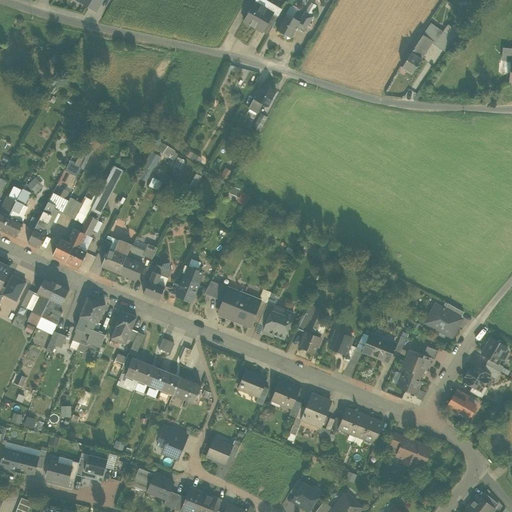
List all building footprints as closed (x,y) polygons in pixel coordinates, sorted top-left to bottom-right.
[(90,0),(87,6),(96,11),(102,0),(90,0)] [(273,13),(278,16),(283,8),(268,0),(263,0),(263,2),(259,0),(255,0),(254,2),(273,13)] [(263,32),(273,13),(254,2),(243,21),(263,32)] [(294,15),(292,18),(300,22),(297,27),(306,32),(314,17),(304,11),(301,18),(294,15)] [(263,32),(267,35),(278,16),(273,13),(263,32)] [(291,38),(297,27),(300,22),(292,18),(285,14),(277,30),(284,34),(283,37),(287,39),(289,36),(291,38)] [(434,39),(448,48),(457,35),(443,26),(434,39)] [(424,34),(417,44),(425,49),(431,40),(425,36),(427,33),(425,32),(424,34)] [(402,67),(413,74),(423,59),(420,57),(425,49),(417,44),(402,67)] [(433,44),(424,58),(434,65),(444,51),(433,44)] [(511,60),(511,49),(503,48),(502,60),(504,60),(508,61),(511,61),(511,60)] [(508,61),(504,60),(503,72),(510,73),(511,65),(507,64),(508,61)] [(262,84),(254,99),(262,103),(267,106),(276,91),(262,84)] [(262,103),(254,99),(249,108),(257,113),(262,103)] [(267,117),(261,114),(253,129),(259,132),(267,117)] [(169,153),(176,158),(179,153),(156,140),(153,146),(168,156),(169,153)] [(83,169),(92,151),(84,146),(74,164),(83,169)] [(151,180),(159,154),(147,150),(139,176),(151,180)] [(89,214),(98,219),(122,171),(114,166),(98,197),(89,214)] [(71,174),(64,171),(57,185),(63,188),(71,174)] [(153,177),(149,186),(158,190),(162,181),(153,177)] [(35,178),(27,186),(34,194),(43,186),(35,178)] [(23,189),(16,201),(24,205),(31,192),(23,189)] [(245,205),(251,195),(243,191),(237,201),(245,205)] [(68,200),(53,193),(48,202),(56,206),(58,207),(63,210),(64,207),(68,200)] [(89,214),(98,197),(93,195),(91,200),(86,197),(74,220),(84,225),(89,214)] [(9,216),(16,201),(10,198),(8,197),(4,207),(6,208),(3,213),(9,216)] [(68,200),(64,207),(76,213),(81,202),(70,197),(68,200)] [(9,216),(16,219),(18,213),(20,214),(24,205),(16,201),(9,216)] [(43,212),(51,216),(56,206),(48,202),(43,212)] [(25,205),(24,205),(20,214),(18,213),(16,219),(21,221),(23,218),(21,214),(25,205)] [(56,223),(60,215),(63,210),(58,207),(53,217),(51,220),(53,221),(56,223)] [(72,221),(76,213),(64,207),(63,210),(60,215),(72,221)] [(0,229),(2,231),(9,216),(3,213),(0,211),(0,229)] [(39,249),(47,233),(43,231),(51,216),(43,212),(39,220),(33,231),(27,243),(39,249)] [(80,231),(73,246),(77,248),(79,243),(82,244),(86,234),(89,236),(92,230),(97,220),(98,219),(89,214),(84,225),(80,231)] [(23,222),(21,221),(16,219),(9,216),(2,231),(16,237),(23,222)] [(27,227),(33,231),(39,220),(32,216),(27,227)] [(53,217),(51,216),(43,231),(47,233),(53,221),(51,220),(53,217)] [(102,223),(97,220),(92,230),(97,233),(102,223)] [(72,239),(70,244),(73,246),(80,231),(74,229),(70,238),(72,239)] [(93,237),(89,236),(86,234),(82,244),(79,243),(77,248),(86,252),(93,237)] [(100,250),(107,253),(108,249),(109,249),(112,241),(106,238),(100,250)] [(113,238),(112,241),(109,249),(114,251),(118,241),(113,238)] [(66,261),(73,246),(70,244),(60,240),(53,255),(66,261)] [(126,257),(131,245),(118,241),(114,251),(119,253),(118,254),(126,257)] [(143,256),(151,259),(157,248),(147,244),(144,251),(145,251),(143,256)] [(126,257),(125,257),(134,261),(135,259),(141,261),(143,256),(145,251),(144,251),(131,245),(126,257)] [(86,252),(77,248),(73,246),(66,261),(79,267),(86,252)] [(102,266),(119,273),(125,257),(126,257),(118,254),(119,253),(114,251),(109,249),(108,249),(107,253),(102,266)] [(137,270),(141,261),(135,259),(134,261),(125,257),(119,273),(136,280),(140,271),(137,270)] [(191,260),(188,266),(198,270),(200,264),(191,260)] [(10,268),(0,263),(0,287),(1,285),(10,268)] [(143,277),(149,280),(153,271),(155,266),(149,264),(143,277)] [(155,266),(153,271),(161,275),(160,275),(168,278),(171,270),(156,264),(155,266)] [(176,296),(191,302),(198,284),(196,283),(200,271),(198,270),(188,266),(181,284),(176,296)] [(149,280),(157,283),(160,275),(161,275),(153,271),(149,280)] [(4,294),(16,300),(25,282),(13,276),(7,288),(4,294)] [(37,326),(41,316),(46,305),(49,299),(57,283),(44,278),(37,293),(36,294),(41,296),(33,311),(32,311),(27,321),(37,326)] [(159,301),(165,286),(157,283),(149,280),(143,294),(159,301)] [(169,293),(176,296),(181,284),(174,281),(169,293)] [(204,294),(217,299),(222,286),(211,281),(204,294)] [(57,283),(49,299),(56,303),(61,305),(69,289),(57,283)] [(219,314),(249,326),(251,320),(259,300),(222,286),(217,299),(224,302),(219,314)] [(21,305),(26,308),(34,292),(29,289),(21,305)] [(316,300),(320,302),(324,293),(320,291),(316,300)] [(270,295),(266,303),(274,306),(272,309),(284,314),(286,311),(294,314),(294,313),(274,305),(277,298),(270,295)] [(80,316),(89,320),(96,301),(88,297),(80,316)] [(53,309),(54,308),(56,303),(49,299),(46,305),(53,309)] [(251,320),(258,323),(266,303),(259,300),(251,320)] [(96,301),(89,320),(95,322),(98,323),(105,304),(96,301)] [(274,306),(266,303),(258,323),(265,326),(272,309),(274,306)] [(435,303),(428,315),(432,317),(438,305),(435,303)] [(443,308),(460,318),(463,312),(448,303),(445,308),(443,308)] [(62,312),(59,311),(54,308),(53,309),(46,305),(41,316),(57,324),(62,312)] [(297,329),(305,332),(316,307),(310,305),(306,313),(305,313),(297,329)] [(446,334),(452,338),(458,326),(456,325),(460,318),(443,308),(438,305),(432,317),(428,315),(424,323),(432,327),(433,326),(438,329),(438,330),(440,331),(439,331),(440,331),(445,335),(446,334)] [(316,307),(305,332),(320,338),(321,335),(318,334),(318,333),(315,332),(320,322),(324,311),(316,307)] [(270,332),(285,337),(288,328),(289,329),(290,328),(291,326),(290,325),(289,325),(294,314),(286,311),(284,314),(272,309),(265,326),(263,331),(270,333),(270,332)] [(111,338),(126,344),(128,339),(131,330),(137,317),(122,311),(111,338)] [(84,332),(89,320),(80,316),(76,328),(78,329),(84,332)] [(91,334),(91,332),(95,322),(89,320),(84,332),(91,334)] [(98,323),(95,322),(91,332),(96,334),(98,330),(100,324),(98,323)] [(318,334),(321,335),(326,325),(320,322),(315,332),(318,333),(318,334)] [(69,335),(61,331),(56,329),(50,342),(55,345),(64,348),(69,335)] [(91,334),(84,332),(78,329),(73,340),(80,343),(86,345),(87,342),(91,334)] [(95,342),(99,331),(98,330),(96,334),(91,332),(91,334),(87,342),(100,347),(101,345),(95,342)] [(128,339),(134,342),(138,332),(131,330),(128,339)] [(95,342),(101,345),(106,333),(99,331),(95,342)] [(283,340),(285,337),(270,332),(270,333),(263,331),(263,332),(283,340)] [(345,354),(346,354),(349,345),(352,338),(337,331),(330,348),(345,354)] [(144,335),(138,332),(134,342),(130,351),(136,354),(144,335)] [(314,353),(320,338),(305,332),(299,347),(314,353)] [(370,332),(369,335),(372,336),(372,337),(380,340),(381,339),(388,342),(395,345),(396,342),(370,332)] [(365,352),(372,336),(369,335),(363,350),(363,351),(365,352)] [(374,354),(389,360),(395,345),(388,342),(381,339),(380,340),(372,337),(372,336),(365,352),(374,355),(374,354)] [(394,351),(400,353),(407,338),(400,336),(394,351)] [(158,349),(164,351),(168,340),(163,338),(158,349)] [(489,359),(497,364),(507,347),(501,344),(500,340),(497,341),(491,338),(481,354),(489,359)] [(174,343),(168,340),(164,351),(169,353),(174,343)] [(350,360),(356,347),(349,345),(346,354),(345,354),(343,360),(349,362),(350,360)] [(432,358),(435,359),(438,351),(427,346),(424,355),(432,358)] [(179,361),(186,364),(192,350),(185,347),(179,361)] [(363,350),(356,347),(350,360),(358,363),(363,351),(363,350)] [(407,351),(406,355),(421,361),(422,358),(407,351)] [(115,359),(124,363),(126,356),(118,353),(115,359)] [(395,386),(417,395),(419,390),(422,382),(419,381),(424,370),(427,371),(432,358),(424,355),(422,358),(421,361),(406,355),(401,367),(406,368),(403,374),(400,373),(395,386)] [(126,376),(138,381),(145,363),(133,358),(126,376)] [(489,359),(486,364),(500,372),(503,367),(497,364),(489,359)] [(138,381),(150,385),(157,368),(145,363),(138,381)] [(496,379),(500,372),(486,364),(482,371),(489,375),(496,379)] [(472,386),(480,390),(483,385),(489,375),(482,371),(472,365),(463,380),(472,386)] [(150,385),(162,390),(169,373),(157,368),(150,385)] [(258,396),(258,397),(262,387),(266,378),(247,371),(240,389),(258,396)] [(162,390),(173,395),(180,378),(169,373),(162,390)] [(173,395),(188,401),(195,383),(180,378),(173,395)] [(271,401),(291,409),(295,400),(299,389),(298,389),(298,390),(288,386),(289,385),(279,381),(271,401)] [(201,386),(195,383),(188,401),(194,403),(201,386)] [(481,398),(487,388),(483,385),(480,390),(472,386),(469,391),(481,398)] [(256,402),(263,405),(269,390),(262,387),(258,397),(258,396),(256,402)] [(416,398),(422,400),(426,392),(419,390),(417,395),(416,398)] [(84,391),(79,402),(86,405),(91,394),(84,391)] [(459,412),(468,417),(469,414),(470,415),(475,408),(473,407),(475,405),(466,400),(467,397),(457,391),(446,408),(457,414),(459,412)] [(302,420),(321,427),(325,416),(331,402),(312,394),(306,408),(302,420)] [(467,396),(467,397),(466,400),(475,405),(477,401),(467,396)] [(289,414),(296,417),(300,406),(302,403),(295,400),(291,409),(289,414)] [(71,416),(71,405),(61,405),(61,416),(71,416)] [(306,408),(300,406),(296,417),(302,420),(306,408)] [(374,443),(378,434),(382,423),(367,417),(362,415),(347,409),(342,420),(339,429),(374,443)] [(13,413),(12,421),(20,423),(22,414),(13,413)] [(330,431),(331,430),(334,420),(325,416),(321,427),(330,431)] [(35,427),(35,418),(26,417),(25,426),(35,427)] [(335,417),(334,420),(331,430),(338,432),(339,429),(342,420),(335,417)] [(168,433),(185,440),(187,434),(170,427),(168,433)] [(169,455),(178,458),(185,440),(168,433),(162,430),(158,440),(159,440),(157,445),(164,448),(164,449),(170,452),(169,455)] [(388,450),(399,454),(405,440),(406,438),(395,433),(388,450)] [(372,446),(380,449),(385,437),(378,434),(374,443),(372,446)] [(207,456),(225,464),(228,454),(232,447),(221,442),(221,441),(214,438),(207,456)] [(228,454),(235,457),(236,454),(241,442),(234,440),(232,447),(228,454)] [(404,462),(414,466),(415,461),(422,464),(428,449),(419,446),(420,443),(415,441),(414,444),(405,440),(399,454),(398,457),(405,460),(404,462)] [(4,449),(21,454),(23,446),(6,442),(4,449)] [(0,465),(17,470),(21,454),(4,449),(2,458),(0,465)] [(39,458),(36,467),(42,468),(47,451),(41,449),(39,458)] [(21,454),(17,470),(34,474),(36,467),(39,458),(21,454)] [(87,459),(84,471),(98,475),(103,476),(106,467),(108,459),(89,455),(87,459)] [(108,455),(108,459),(106,467),(113,469),(116,457),(108,455)] [(76,475),(83,477),(84,471),(87,459),(80,457),(79,463),(76,475)] [(46,477),(67,483),(68,479),(71,467),(50,461),(46,477)] [(68,479),(74,481),(76,475),(79,463),(72,461),(71,467),(68,479)] [(132,486),(147,492),(154,474),(139,468),(132,486)] [(97,480),(98,475),(84,471),(83,477),(97,480)] [(166,499),(166,500),(170,491),(173,482),(154,474),(147,492),(166,499)] [(290,492),(295,496),(303,483),(298,480),(290,492)] [(303,507),(308,511),(319,494),(319,490),(314,488),(311,488),(303,483),(295,496),(292,501),(298,504),(299,504),(302,506),(303,507)] [(189,511),(195,511),(202,496),(197,494),(196,491),(190,489),(186,498),(183,507),(187,509),(189,511)] [(163,505),(175,510),(181,495),(170,491),(166,500),(166,499),(163,505)] [(480,497),(494,508),(498,504),(484,492),(480,497)] [(203,494),(202,496),(195,511),(210,511),(211,511),(216,499),(203,494)] [(186,498),(181,495),(175,510),(180,511),(181,511),(183,507),(186,498)] [(477,495),(467,508),(471,511),(491,511),(494,508),(480,497),(477,495)] [(358,511),(362,508),(350,498),(349,500),(344,496),(333,509),(330,511),(358,511)] [(211,511),(217,511),(222,499),(216,497),(216,499),(211,511)] [(29,507),(32,502),(21,498),(19,503),(29,507)] [(315,511),(330,511),(333,509),(324,501),(315,511)] [(25,511),(27,511),(29,507),(19,503),(17,508),(25,511)]
